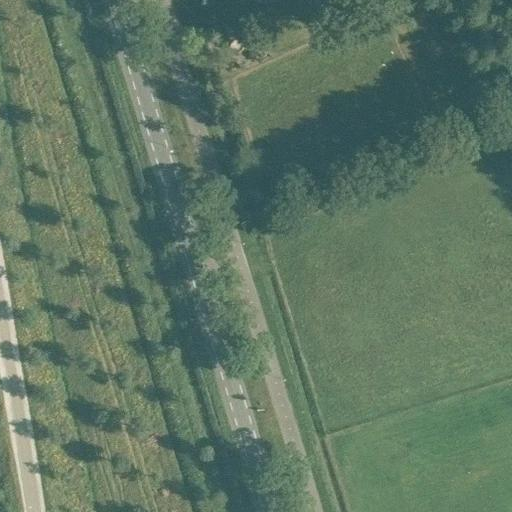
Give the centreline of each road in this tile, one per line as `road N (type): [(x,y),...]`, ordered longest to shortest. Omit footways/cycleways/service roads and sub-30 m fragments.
road 1 (tertiary): [(270,511),(116,0)]
road 2 (unclassified): [(0,315),(28,511)]
